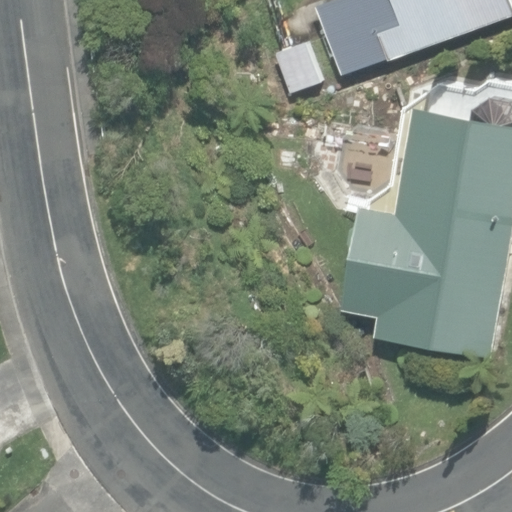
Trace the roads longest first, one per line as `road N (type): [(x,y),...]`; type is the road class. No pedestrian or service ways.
road 1 (residential): [(136,436),(78,332),(54,239),(19,0)]
road 2 (residential): [(272,511),(232,500),(136,436)]
